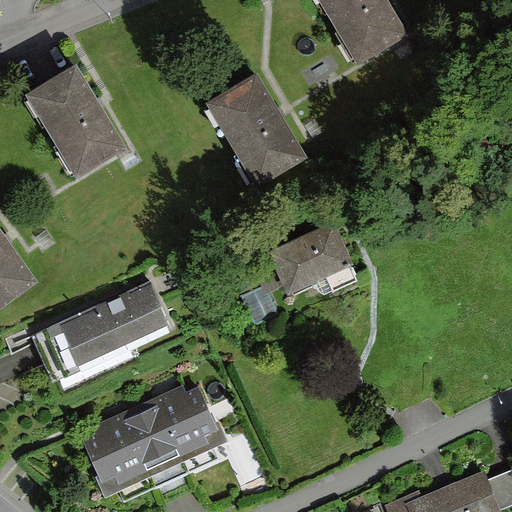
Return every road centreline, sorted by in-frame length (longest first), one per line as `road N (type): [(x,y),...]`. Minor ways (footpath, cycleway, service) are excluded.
road 1 (residential): [(267,511),(511,401)]
road 2 (residential): [(0,46),(115,0)]
